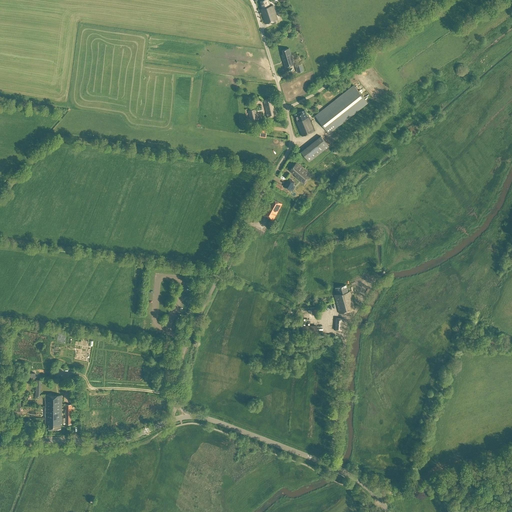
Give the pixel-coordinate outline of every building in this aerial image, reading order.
[(266,24),(278,19),(273,5),(271,5),(268,0),(262,0),(260,1),(263,8),(261,9),(266,24)] [(286,67),(294,64),(289,48),(283,50),(284,54),(282,54),(286,67)] [(304,70),(302,63),(295,65),(297,72),(304,70)] [(316,117),(330,134),(368,104),(354,87),(316,117)] [(268,119),(278,116),(276,108),(274,108),(272,99),(264,101),(268,119)] [(250,120),(258,118),(255,108),(248,110),(250,120)] [(302,137),(315,131),(307,110),(296,115),(298,121),(296,122),(302,137)] [(320,136),(301,151),(309,162),(329,146),(320,136)] [(311,176),(296,164),(289,172),(295,176),(295,177),(304,185),(311,176)] [(277,181),(275,185),(283,190),(285,186),(277,181)] [(289,181),(284,189),(289,192),(294,184),(289,181)] [(273,222),(283,204),(272,198),(262,216),(273,222)] [(354,309),(350,291),(348,292),(346,285),(336,288),(337,294),(335,295),(340,313),(354,309)] [(334,330),(342,330),(343,318),(335,317),(334,330)] [(46,395),(46,407),(62,407),(62,395),(46,395)] [(62,418),(62,407),(46,407),(46,418),(50,418),(57,418),(62,418)] [(62,424),(62,418),(57,418),(50,418),(46,418),(46,424),(49,424),(49,429),(61,429),(61,424),(62,424)]
